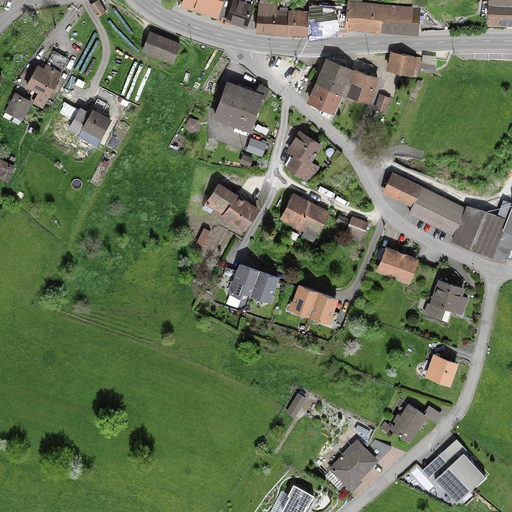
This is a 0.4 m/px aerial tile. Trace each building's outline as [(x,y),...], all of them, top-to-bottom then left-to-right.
[(226,20),(233,0),(232,0),(182,0),(181,4),(226,20)] [(226,20),(246,26),(252,7),(233,0),(226,20)] [(511,23),(511,0),(489,0),(489,2),(481,1),(481,12),(489,12),(488,23),(511,23)] [(89,5),(96,17),(104,12),(97,1),(89,5)] [(381,29),(383,7),(360,5),(360,4),(347,3),(347,6),(345,23),(344,27),(381,31),(381,29)] [(287,34),(289,13),(275,11),(276,6),(258,4),(255,31),(273,33),(287,34)] [(308,35),(327,33),(332,32),(333,22),(345,23),(347,6),(328,6),(323,6),(324,11),(317,12),(317,13),(310,13),(308,35)] [(419,10),(383,7),(381,29),(417,32),(418,20),(424,20),(424,14),(419,10)] [(287,34),(299,34),(308,35),(310,13),(303,13),(289,13),(287,34)] [(179,45),(158,37),(151,53),(173,62),(179,45)] [(36,67),(26,85),(47,97),(67,60),(53,52),(45,65),(48,67),(45,72),(36,67)] [(414,56),(414,57),(393,52),(388,70),(410,75),(416,77),(418,67),(434,69),(436,59),(414,56)] [(346,79),(350,70),(327,60),(309,101),(332,111),(340,93),(345,84),(349,85),(350,81),(346,79)] [(372,66),(354,60),(350,70),(346,79),(350,81),(349,85),(346,94),(369,102),(377,78),(368,75),(372,66)] [(229,102),(228,103),(256,113),(261,98),(263,98),(268,89),(259,85),(255,93),(227,83),(221,99),(229,102)] [(20,120),(30,102),(15,94),(6,112),(20,120)] [(374,109),(384,112),(389,98),(380,95),(374,109)] [(250,130),(256,113),(228,103),(229,102),(221,99),(214,117),(215,117),(215,118),(225,122),(225,121),(250,130)] [(101,137),(110,121),(91,111),(89,115),(79,110),(69,127),(80,133),(83,127),(101,137)] [(195,123),(188,120),(186,127),(192,129),(195,123)] [(317,167),(308,162),(313,154),(314,155),(316,153),(314,152),(319,145),(299,132),(288,149),(297,155),(288,170),(305,181),(309,180),(317,167)] [(243,156),(240,162),(248,165),(251,159),(243,156)] [(13,167),(0,160),(0,171),(1,171),(0,172),(0,178),(6,181),(13,167)] [(408,213),(454,235),(464,209),(458,207),(457,209),(390,176),(383,189),(413,204),(408,213)] [(217,184),(205,203),(244,229),(256,210),(243,201),(245,198),(236,192),(234,195),(217,184)] [(303,232),(301,236),(312,242),(327,213),(292,195),(280,217),(294,224),(293,227),(303,232)] [(503,224),(464,209),(454,235),(451,243),(506,264),(511,248),(511,210),(509,209),(503,224)] [(348,220),(339,216),(336,221),(345,226),(348,220)] [(351,217),(344,236),(360,242),(367,223),(351,217)] [(196,243),(202,246),(209,231),(203,228),(196,243)] [(386,249),(378,269),(407,281),(415,261),(386,249)] [(258,271),(240,264),(229,293),(241,297),(248,294),(250,295),(258,271)] [(277,277),(258,271),(250,295),(252,296),(255,302),(262,299),(268,301),(277,277)] [(444,307),(461,313),(466,298),(459,296),(461,289),(439,281),(432,303),(433,303),(429,315),(440,319),(444,307)] [(299,285),(290,310),(297,312),(300,318),(306,315),(309,316),(318,292),(299,285)] [(320,320),(327,323),(336,298),(318,292),(309,316),(311,317),(314,323),(320,320)] [(427,375),(448,383),(455,364),(434,356),(427,375)] [(306,396),(298,391),(286,410),(294,415),(306,396)] [(424,414),(409,405),(401,417),(398,415),(394,421),(397,423),(393,430),(407,440),(424,414)] [(380,428),(386,432),(390,427),(384,422),(380,428)] [(345,453),(330,469),(349,486),(367,467),(369,470),(391,447),(375,440),(365,450),(356,441),(346,452),(345,451),(344,452),(345,453)] [(484,470),(464,448),(436,474),(457,496),(484,470)] [(313,491),(294,481),(289,491),(291,491),(284,505),(297,511),(300,511),(307,499),(308,500),(313,491)]
